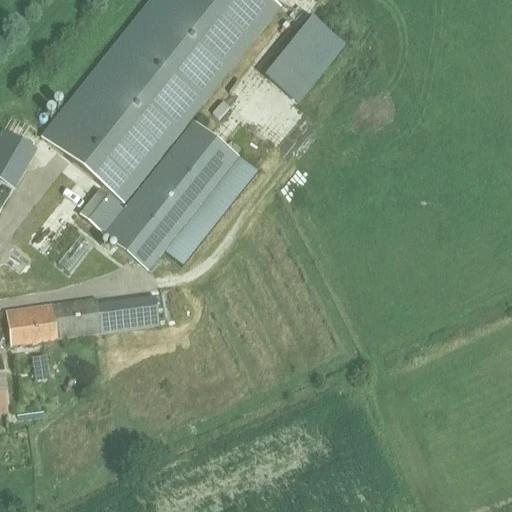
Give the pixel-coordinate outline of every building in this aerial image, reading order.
[(266,0),(154,0),(40,143),(122,207),(279,10),(266,0)] [(306,107),(354,47),(318,19),(271,78),(306,107)] [(193,123),(123,211),(103,236),(152,275),(164,260),(161,257),(239,159),(193,123)] [(2,132),(0,134),(0,189),(10,196),(35,155),(18,138),(2,132)] [(0,213),(10,196),(0,189),(0,213)] [(57,342),(102,336),(97,300),(51,307),(6,314),(10,349),(57,342)] [(0,415),(8,414),(1,357),(0,356),(0,415)]
